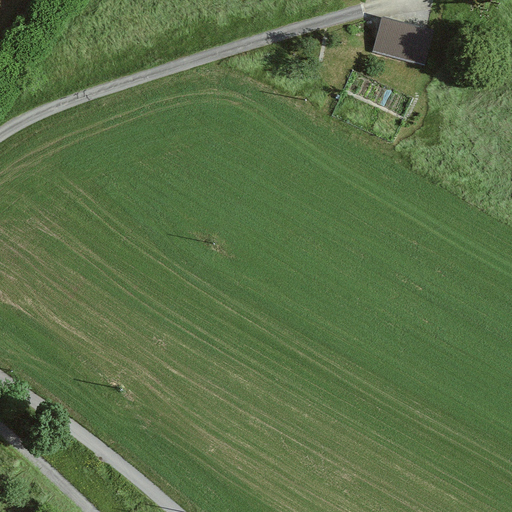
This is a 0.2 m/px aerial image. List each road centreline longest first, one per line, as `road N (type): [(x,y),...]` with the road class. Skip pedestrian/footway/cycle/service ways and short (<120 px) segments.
road 1 (unclassified): [(0,134),(61,104),(396,0)]
road 2 (unclassified): [(0,378),(178,511)]
